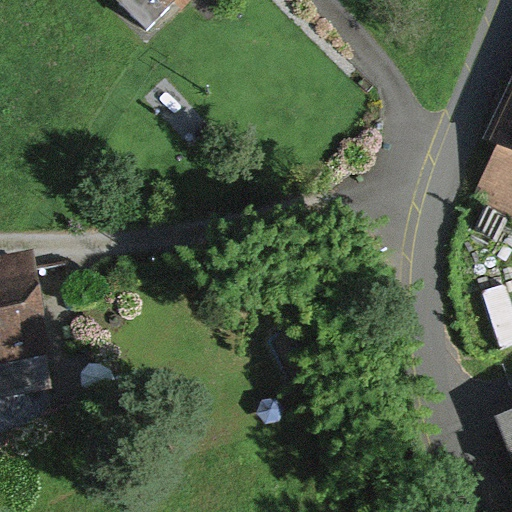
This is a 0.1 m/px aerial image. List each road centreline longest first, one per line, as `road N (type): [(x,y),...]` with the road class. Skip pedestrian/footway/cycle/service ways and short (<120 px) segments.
road 1 (unclassified): [(480,511),(437,385),(426,297),(452,159),(511,13)]
road 2 (track): [(437,211),(0,255)]
